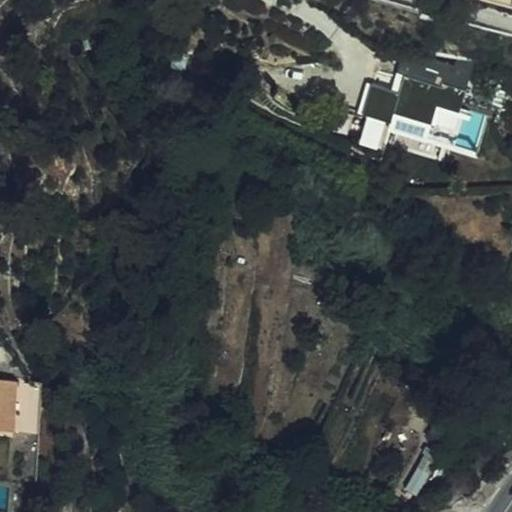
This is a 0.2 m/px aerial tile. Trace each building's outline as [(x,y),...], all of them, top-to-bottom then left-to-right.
[(367,62),(359,90),(386,98),(385,103),(423,114),(433,83),(456,89),(462,68),(438,61),(437,64),(400,53),(395,70),(367,62)] [(0,332),(9,348),(18,342),(10,317),(0,323),(0,332)] [(0,441),(16,444),(23,403),(0,398),(0,441)] [(0,441),(0,459),(13,462),(16,444),(0,441)] [(451,478),(469,493),(485,473),(468,461),(451,478)] [(409,508),(413,511),(424,511),(445,477),(434,469),(409,508)]
